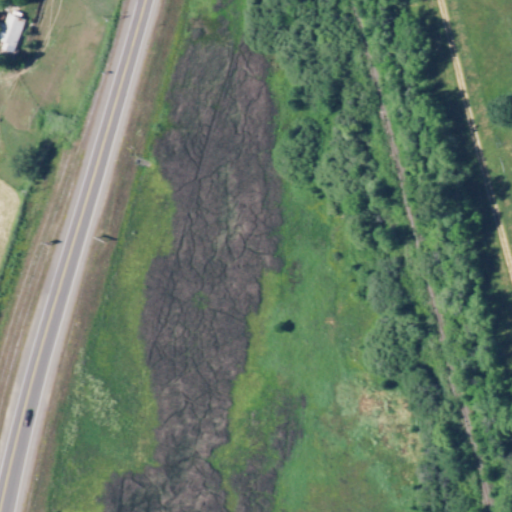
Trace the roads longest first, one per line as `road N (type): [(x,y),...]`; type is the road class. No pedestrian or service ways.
road 1 (trunk): [(39,348),(138,15)]
road 2 (trunk): [(39,348),(1,511)]
